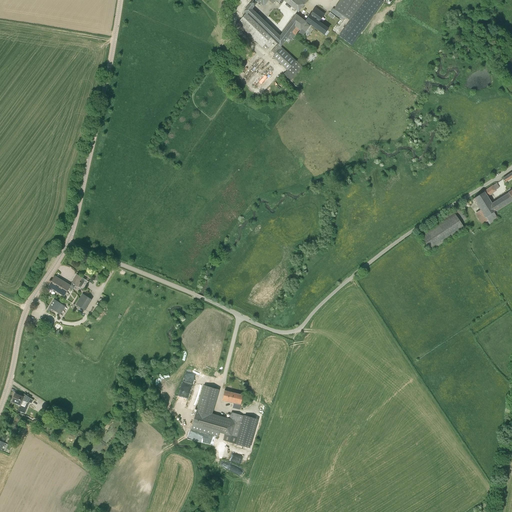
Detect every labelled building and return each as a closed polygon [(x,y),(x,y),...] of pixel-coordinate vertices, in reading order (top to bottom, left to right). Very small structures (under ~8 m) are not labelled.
[(283,0),(298,12),(307,0),(306,0),(283,0)] [(350,20),(364,0),(340,0),(334,9),(343,15),(350,20)] [(339,36),(352,45),(383,1),(381,0),(364,0),(350,20),(339,36)] [(252,9),(254,7),(250,4),(244,11),(246,13),(237,23),(262,48),(265,45),(268,48),(275,41),(276,43),(278,44),(271,51),(275,55),(273,57),(288,70),(284,74),(290,81),(303,67),(281,47),(296,27),(300,30),(298,34),(302,37),(310,26),(296,15),(293,19),(282,34),(283,34),(281,37),(252,9)] [(336,18),(332,15),(330,13),(324,22),(312,13),(306,21),(324,35),(336,18)] [(511,172),(502,179),(505,182),(511,177),(511,172)] [(511,190),(508,193),(509,193),(491,204),(487,196),(495,190),(492,186),(473,199),(481,210),(476,214),(482,224),(484,223),(486,227),(498,219),(494,213),(511,200),(511,190)] [(464,218),(465,217),(459,208),(456,210),(464,221),(466,220),(464,218)] [(464,228),(455,214),(453,211),(442,218),(444,221),(421,236),(431,251),(464,228)] [(70,286),(71,286),(70,288),(73,290),(76,285),(80,288),(85,280),(82,278),(82,277),(77,274),(70,286)] [(54,276),(48,286),(64,296),(70,288),(71,286),(70,286),(54,276)] [(85,310),(92,300),(82,294),(76,305),(85,310)] [(56,312),(59,314),(64,305),(61,304),(54,299),(49,307),(51,308),(56,312)] [(192,391),(198,373),(188,370),(182,387),(192,391)] [(212,414),(219,390),(204,385),(191,429),(218,437),(219,433),(225,434),(224,438),(237,442),(237,440),(243,442),(242,447),(255,450),(263,422),(250,418),(231,412),(229,419),(212,414)] [(240,409),(241,404),(243,395),(224,391),(222,400),(234,403),(233,408),(240,409)] [(31,403),(33,400),(24,394),(22,397),(15,394),(13,401),(16,402),(15,404),(20,406),(17,413),(24,416),(30,403),(31,403)]
